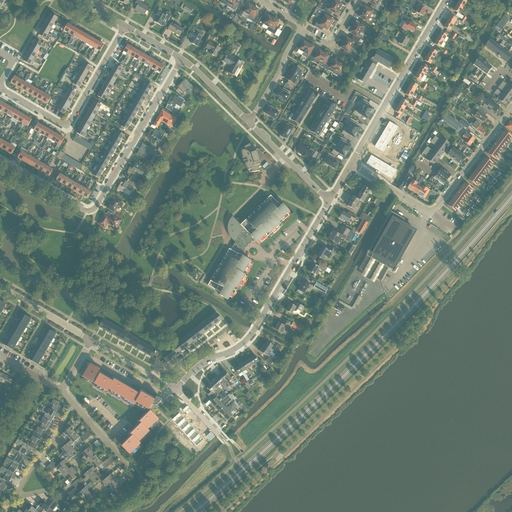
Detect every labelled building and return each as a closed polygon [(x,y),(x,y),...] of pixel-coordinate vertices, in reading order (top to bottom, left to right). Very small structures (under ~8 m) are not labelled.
[(144,15),(149,7),(145,5),(144,6),(139,3),(140,2),(137,0),(134,6),(137,7),(135,10),(144,15)] [(231,0),(229,4),(234,7),(232,9),(235,11),(238,5),(236,4),(238,0),(231,0)] [(333,0),(331,5),(339,10),(342,5),(337,1),(337,0),(333,0)] [(376,6),(379,1),(377,0),(368,0),(368,1),(373,5),(372,7),(375,9),(376,6)] [(417,0),(413,0),(410,4),(414,6),(414,7),(413,9),(412,9),(411,11),(412,13),(414,14),(416,14),(416,12),(422,16),(426,10),(424,8),(426,5),(418,0),(417,0)] [(254,7),(249,4),(245,10),(243,8),(238,15),(241,17),(244,12),(249,15),(254,7)] [(459,14),(463,8),(457,4),(454,11),(459,14)] [(194,9),(186,5),(183,9),(191,14),(194,9)] [(336,15),(339,10),(331,5),(329,8),(326,6),(325,8),(324,11),(329,14),(331,11),(336,15)] [(254,7),(249,15),(254,18),(252,21),(255,23),(258,17),(255,16),(259,10),(254,7)] [(372,7),(370,10),(365,7),(361,12),(370,17),(372,14),(374,16),(378,11),(375,9),(372,7)] [(161,25),(162,23),(166,25),(171,16),(167,14),(166,16),(159,13),(161,10),(157,8),(154,14),(157,16),(154,21),(161,25)] [(329,14),(324,11),(319,18),(322,20),(330,25),(333,20),(328,17),(329,14)] [(367,22),(370,17),(361,12),(358,17),(364,20),(363,23),(366,24),(367,22)] [(48,19),(55,23),(58,18),(51,14),(48,19)] [(501,30),(511,18),(505,14),(496,26),(501,30)] [(402,20),(399,26),(402,28),(406,30),(407,29),(413,32),(416,26),(412,24),(413,24),(408,21),(409,18),(403,15),(401,19),(402,20)] [(269,27),(274,19),(268,16),(266,20),(261,17),(257,24),(262,27),(263,24),(269,27)] [(459,20),(454,18),(451,16),(447,22),(453,25),(456,26),(459,20)] [(52,28),(55,23),(48,19),(45,24),(52,28)] [(274,35),(275,34),(278,29),(275,27),(279,22),(274,19),(269,27),(267,30),(274,35)] [(327,30),(330,25),(322,20),(319,25),(316,23),(315,26),(320,29),(321,27),(327,30)] [(172,22),(168,29),(180,36),(184,29),(174,24),(172,22)] [(363,23),(361,25),(355,22),(352,27),(361,32),(362,30),(363,30),(366,31),(367,32),(370,27),(366,24),(363,23)] [(450,31),(453,25),(447,22),(444,27),(450,31)] [(49,34),(49,33),(52,28),(45,24),(42,30),(49,34)] [(69,33),(73,26),(68,24),(64,30),(69,33)] [(74,36),(78,29),(73,26),(69,33),(72,35),(71,38),(72,38),(72,39),(74,36)] [(192,31),(189,36),(192,38),(190,42),(197,46),(200,47),(203,42),(200,41),(202,37),(202,36),(204,33),(194,27),(192,31)] [(359,34),(361,32),(352,27),(349,32),(355,36),(354,38),(359,41),(360,39),(361,39),(362,36),(359,34)] [(79,39),(83,33),(78,29),(74,36),(79,39)] [(39,35),(46,39),(49,34),(42,30),(39,35)] [(404,47),(409,39),(404,36),(404,35),(399,32),(396,37),(398,39),(400,37),(402,38),(399,43),(404,47)] [(438,38),(443,42),(447,36),(441,32),(438,38)] [(84,42),(88,36),(83,33),(79,39),(84,42)] [(390,39),(380,33),(377,37),(388,43),(390,39)] [(90,45),(94,39),(88,36),(84,42),(90,45)] [(359,41),(354,38),(352,41),(346,38),(343,43),(352,48),(353,45),(356,47),(359,41)] [(438,38),(434,44),(440,47),(441,46),(443,42),(438,38)] [(95,49),(99,42),(94,39),(90,45),(95,49)] [(485,46),(489,50),(495,43),(490,39),(485,46)] [(33,45),(40,49),(43,44),(36,40),(33,45)] [(216,57),(221,48),(212,44),(213,43),(210,41),(206,48),(211,50),(209,53),(216,57)] [(294,51),(302,55),(304,52),(309,44),(304,41),(300,47),(298,45),(294,51)] [(95,49),(100,52),(104,45),(99,42),(95,49)] [(352,48),(343,43),(340,48),(346,51),(344,54),(345,54),(350,57),(354,49),(352,48)] [(489,50),(493,53),(499,46),(495,43),(489,50)] [(310,60),(313,54),(311,53),(314,47),(309,44),(304,52),(302,55),(310,60)] [(37,55),(40,49),(33,45),(30,51),(37,55)] [(128,45),(124,52),(127,53),(125,56),(126,56),(128,57),(129,55),(133,48),(128,45)] [(493,53),(498,56),(503,49),(499,46),(493,53)] [(134,58),(138,51),(133,48),(129,55),(134,58)] [(444,57),(446,54),(443,52),(436,49),(435,51),(431,49),(428,55),(434,58),(436,59),(439,54),(444,57)] [(498,56),(502,60),(507,52),(503,49),(498,56)] [(313,54),(310,60),(313,61),(318,64),(324,53),(319,50),(316,56),(313,54)] [(379,50),(374,59),(378,62),(389,68),(394,59),(379,50)] [(30,51),(27,56),(36,61),(35,62),(38,64),(39,61),(36,60),(37,59),(35,57),(37,55),(30,51)] [(139,61),(143,54),(138,51),(134,58),(139,61)] [(507,52),(502,60),(507,63),(511,56),(507,52)] [(324,53),(318,64),(323,67),(325,69),(329,64),(326,62),(329,56),(324,53)] [(145,64),(149,57),(143,54),(139,61),(145,64)] [(240,69),(243,63),(234,58),(228,55),(224,61),(231,66),(227,72),(232,75),(234,77),(239,68),(240,69)] [(430,64),(434,58),(428,55),(425,61),(430,64)] [(27,56),(24,61),(30,65),(32,62),(34,63),(35,62),(36,61),(27,56)] [(150,67),(154,60),(149,57),(145,64),(150,67)] [(368,62),(358,79),(366,84),(378,62),(374,59),(373,59),(373,58),(372,58),(371,58),(369,62),(368,62)] [(473,65),(478,68),(483,61),(479,58),(473,65)] [(335,71),(340,62),(335,59),(331,65),(329,64),(325,69),(328,71),(328,70),(333,73),(335,71)] [(155,70),(159,63),(154,60),(150,67),(155,70)] [(358,63),(353,60),(350,65),(355,68),(358,63)] [(478,68),(482,71),(488,64),(483,61),(478,68)] [(333,74),(338,77),(341,78),(344,73),(342,71),(345,65),(340,62),(335,71),(333,73),(333,74)] [(82,68),(89,72),(92,67),(85,63),(82,68)] [(160,73),(164,66),(159,63),(155,70),(157,71),(160,73)] [(488,64),(482,71),(487,75),(492,68),(488,64)] [(116,65),(113,70),(122,75),(122,74),(123,73),(121,72),(123,69),(116,65)] [(289,72),(299,78),(302,72),(303,69),(298,66),(296,69),(293,66),(291,70),(290,70),(290,71),(289,72)] [(430,71),(427,70),(427,69),(422,66),(418,72),(424,75),(427,77),(430,71)] [(86,77),(89,72),(82,68),(79,74),(86,77)] [(113,70),(109,75),(116,79),(118,77),(120,78),(121,77),(122,75),(113,70)] [(295,84),(299,78),(289,72),(287,75),(288,75),(285,79),(289,81),(287,83),(287,84),(289,85),(293,87),(294,84),(295,84)] [(421,81),(424,75),(418,72),(415,78),(421,81)] [(439,73),(438,75),(440,77),(443,79),(445,80),(444,80),(446,81),(448,79),(444,77),(445,76),(439,73)] [(79,74),(76,79),(82,83),(86,77),(79,74)] [(113,85),(116,79),(109,75),(106,81),(113,85)] [(16,86),(19,79),(15,76),(11,83),(16,86)] [(73,79),(72,80),(75,81),(73,84),(79,88),(82,83),(76,79),(73,78),(73,79)] [(466,78),(463,82),(468,86),(466,88),(469,91),(474,84),(466,78)] [(21,89),(25,82),(19,79),(16,86),(21,89)] [(185,91),(187,94),(189,94),(191,92),(195,88),(186,79),(177,87),(179,89),(177,91),(183,96),(185,94),(184,92),(185,91)] [(28,81),(26,80),(25,82),(21,89),(26,92),(30,85),(27,84),(28,81)] [(110,90),(113,85),(106,81),(103,86),(110,90)] [(146,82),(143,88),(149,92),(153,86),(146,82)] [(503,82),(501,85),(511,93),(511,84),(510,83),(509,86),(503,82)] [(409,89),(414,92),(418,86),(412,83),(409,89)] [(31,95),(35,88),(30,85),(26,92),(31,95)] [(504,92),(502,94),(509,99),(511,96),(511,93),(501,85),(498,88),(504,92)] [(35,88),(31,95),(37,98),(41,91),(38,90),(39,87),(38,87),(37,86),(35,88)] [(103,86),(100,91),(107,95),(109,97),(110,95),(111,94),(109,93),(110,90),(103,86)] [(306,92),(308,93),(315,98),(318,93),(315,91),(309,87),(306,92)] [(146,97),(149,92),(143,88),(140,93),(146,97)] [(291,93),(283,88),(282,91),(279,90),(278,92),(278,91),(275,95),(286,101),(291,93)] [(65,92),(64,93),(67,94),(73,98),(76,93),(70,89),(68,92),(66,91),(65,92)] [(411,98),(414,92),(409,89),(405,94),(411,98)] [(502,94),(497,90),(494,93),(500,97),(498,100),(505,105),(509,99),(502,94)] [(46,94),(41,91),(37,98),(42,101),(46,94)] [(104,100),(107,95),(100,91),(97,96),(104,100)] [(51,97),(48,96),(49,93),(48,93),(47,92),(46,94),(42,101),(47,104),(51,97)] [(143,102),(146,97),(140,93),(136,98),(143,102)] [(308,93),(305,98),(313,102),(315,98),(308,93)] [(496,112),(499,107),(495,103),(496,101),(486,93),(483,96),(487,99),(484,103),(496,112)] [(70,104),(73,98),(67,94),(64,100),(70,104)] [(301,101),(310,107),(312,104),(313,102),(305,98),(305,97),(303,96),(301,101)] [(167,104),(168,104),(165,108),(172,112),(174,108),(176,105),(182,108),(183,108),(185,105),(184,105),(183,104),(184,101),(178,97),(177,100),(171,97),(167,104)] [(140,107),(143,102),(136,98),(133,103),(140,107)] [(399,106),(404,109),(408,103),(402,99),(399,106)] [(67,109),(70,104),(64,100),(60,105),(67,109)] [(327,105),(334,109),(337,105),(329,100),(326,105),(327,105)] [(364,100),(359,107),(371,114),(373,109),(368,106),(369,103),(364,100)] [(308,109),(310,107),(301,101),(298,105),(307,111),(308,109)] [(94,102),(91,107),(98,111),(101,112),(101,111),(102,110),(100,109),(101,106),(94,102)] [(130,108),(129,108),(130,109),(137,113),(140,107),(133,103),(132,107),(131,106),(130,108)] [(6,104),(2,111),(7,114),(11,107),(6,104)] [(64,114),(67,109),(60,105),(57,110),(64,114)] [(307,111),(298,105),(295,110),(297,111),(305,115),(306,113),(307,111)] [(332,114),(332,113),(334,109),(327,105),(325,107),(324,109),(332,114)] [(487,113),(480,107),(476,105),(474,109),(478,112),(475,116),(483,122),(487,117),(485,116),(487,113)] [(401,115),(404,109),(399,106),(395,112),(398,113),(396,116),(399,118),(401,115)] [(12,117),(16,110),(11,107),(7,114),(12,117)] [(95,116),(98,111),(91,107),(88,112),(95,116)] [(275,119),(278,114),(279,114),(281,111),(276,108),(274,110),(269,107),(268,110),(267,109),(265,113),(275,119)] [(371,114),(359,107),(357,112),(355,111),(353,114),(360,118),(362,115),(368,119),(371,114)] [(127,114),(127,115),(134,118),(137,113),(130,109),(130,110),(127,114)] [(333,115),(332,113),(332,114),(324,109),(323,111),(321,113),(331,119),(333,115)] [(12,117),(11,119),(12,120),(12,121),(14,118),(17,120),(21,113),(16,110),(12,117)] [(162,111),(154,126),(157,128),(162,121),(173,127),(174,127),(176,124),(176,123),(175,123),(174,122),(175,119),(176,119),(171,116),(170,116),(162,111)] [(297,111),(294,115),(302,119),(302,120),(303,118),(304,116),(305,115),(297,111)] [(92,122),(93,121),(95,116),(88,112),(85,118),(92,122)] [(23,123),(27,117),(21,113),(17,120),(23,123)] [(326,122),(328,123),(331,119),(321,113),(320,116),(319,118),(326,122)] [(446,114),(442,120),(448,125),(456,130),(455,132),(457,134),(459,132),(463,126),(453,119),(446,114)] [(134,118),(127,115),(124,120),(131,124),(134,118)] [(302,119),(294,115),(294,116),(291,120),(299,124),(301,121),(302,120),(302,119)] [(27,117),(23,123),(28,126),(32,120),(27,117)] [(122,123),(120,126),(127,130),(131,124),(124,120),(123,120),(123,118),(121,117),(119,119),(122,121),(121,122),(122,123)] [(85,118),(82,123),(89,127),(92,122),(85,118)] [(324,127),(326,122),(319,118),(318,120),(318,119),(316,122),(324,127)] [(391,118),(388,124),(396,129),(400,123),(391,118)] [(346,126),(357,133),(360,128),(355,125),(356,122),(351,119),(346,126)] [(459,123),(467,129),(470,126),(461,119),(459,123)] [(480,125),(475,121),(473,119),(471,122),(473,124),(472,126),(484,135),(487,132),(480,126),(480,125)] [(321,131),(324,127),(316,122),(314,125),(315,125),(314,127),(321,131)] [(38,123),(34,130),(37,132),(36,134),(37,135),(38,135),(43,126),(38,123)] [(86,132),(89,127),(82,123),(79,128),(86,132)] [(388,124),(384,131),(392,135),(396,129),(388,124)] [(287,139),(290,133),(293,135),(296,130),(293,128),(292,129),(286,125),(283,129),(284,130),(281,136),(284,138),(284,137),(287,139)] [(43,126),(38,135),(39,136),(40,137),(41,134),(45,136),(49,130),(43,126)] [(314,127),(313,126),(312,128),(310,131),(320,137),(323,132),(321,131),(314,127)] [(355,138),(357,133),(346,126),(342,134),(347,137),(349,134),(355,138)] [(83,137),(86,132),(79,128),(76,133),(77,134),(83,137)] [(49,130),(45,136),(48,138),(46,140),(47,141),(48,141),(50,139),(54,133),(49,130)] [(161,142),(165,135),(166,133),(160,130),(159,131),(157,134),(151,131),(147,138),(152,141),(151,143),(154,145),(157,139),(161,142)] [(114,137),(121,141),(124,135),(117,131),(115,135),(114,134),(113,136),(114,137)] [(384,131),(380,137),(388,142),(392,135),(384,131)] [(500,136),(508,142),(511,136),(504,131),(500,136)] [(475,139),(468,133),(466,132),(463,137),(466,139),(464,142),(470,146),(475,139)] [(55,142),(59,136),(54,133),(50,139),(55,142)] [(57,150),(60,145),(64,139),(59,136),(55,142),(58,144),(55,149),(57,150)] [(435,136),(433,139),(446,149),(450,144),(443,138),(441,141),(435,136)] [(504,148),(508,142),(500,136),(496,142),(504,148)] [(118,146),(121,141),(114,137),(111,142),(118,146)] [(380,137),(377,143),(385,148),(388,142),(380,137)] [(336,145),(348,152),(348,150),(349,151),(351,148),(345,144),(346,141),(341,138),(336,145)] [(5,142),(1,149),(6,152),(10,145),(11,142),(6,139),(5,142)] [(436,147),(435,149),(442,154),(446,149),(433,139),(431,142),(436,147)] [(10,145),(6,152),(12,155),(17,146),(12,143),(11,142),(10,145)] [(108,144),(107,147),(115,151),(118,146),(111,142),(110,145),(108,144)] [(304,156),(310,147),(304,144),(303,144),(301,142),(297,148),(300,149),(298,153),(302,155),(303,156),(304,157),(304,156)] [(504,148),(496,142),(492,148),(499,154),(504,148)] [(256,151),(254,146),(251,147),(250,144),(243,148),(242,148),(242,149),(242,150),(242,151),(243,159),(243,160),(243,161),(244,162),(244,163),(244,164),(249,171),(249,172),(250,172),(251,172),(252,172),(259,171),(259,168),(261,167),(259,162),(261,161),(257,151),(256,151)] [(143,145),(137,155),(150,162),(156,152),(143,145)] [(347,152),(348,152),(336,145),(332,153),(337,156),(339,153),(345,157),(347,152)] [(107,149),(105,153),(112,157),(115,151),(107,147),(106,148),(106,149),(107,149)] [(316,151),(310,147),(304,156),(304,157),(305,158),(306,158),(307,158),(310,160),(312,157),(315,158),(318,153),(316,151)] [(427,147),(425,150),(438,159),(442,154),(435,149),(433,151),(427,147)] [(22,152),(18,159),(23,162),(27,155),(28,152),(27,152),(27,151),(22,148),(20,151),(22,152)] [(447,155),(452,158),(457,151),(453,148),(447,155)] [(495,159),(499,154),(492,148),(487,153),(495,159)] [(438,159),(425,150),(423,153),(428,157),(427,160),(433,164),(434,165),(434,164),(438,159)] [(452,158),(456,161),(461,154),(457,151),(452,158)] [(27,155),(23,162),(28,165),(32,158),(29,156),(30,154),(29,153),(28,152),(27,155)] [(65,154),(61,152),(60,152),(60,153),(57,157),(62,160),(65,155),(65,154)] [(109,162),(112,157),(105,153),(102,158),(109,162)] [(338,163),(333,159),(334,157),(329,153),(327,156),(328,157),(324,163),(325,163),(325,164),(328,166),(329,165),(335,169),(337,165),(336,165),(338,163)] [(461,154),(456,161),(460,164),(461,165),(461,164),(466,158),(461,154)] [(372,156),(367,164),(373,168),(378,159),(372,156)] [(28,165),(33,168),(39,158),(37,158),(36,157),(35,159),(32,158),(28,165)] [(485,157),(481,163),(489,169),(493,163),(485,157)] [(39,158),(33,168),(39,171),(43,164),(39,162),(40,160),(40,159),(39,158)] [(106,168),(109,162),(102,158),(99,164),(106,168)] [(373,168),(380,171),(385,163),(378,159),(373,168)] [(385,163),(380,171),(386,175),(391,167),(385,163)] [(477,168),(485,174),(489,169),(481,163),(477,168)] [(44,174),(48,167),(43,164),(39,171),(44,174)] [(95,167),(94,168),(103,173),(106,168),(99,164),(97,167),(96,166),(95,167)] [(128,172),(135,176),(137,172),(142,175),(146,169),(139,165),(138,168),(132,164),(128,172)] [(48,167),(44,174),(49,177),(53,170),(48,167)] [(391,167),(386,175),(393,179),(398,170),(391,167)] [(94,172),(92,175),(99,179),(103,173),(94,168),(94,169),(93,171),(94,172)] [(434,178),(439,182),(446,172),(441,168),(434,178)] [(477,168),(472,174),(480,180),(485,174),(477,168)] [(446,172),(439,182),(444,185),(451,175),(446,172)] [(61,184),(65,177),(60,174),(56,181),(61,184)] [(480,180),(472,174),(468,180),(476,186),(480,180)] [(409,178),(406,183),(409,185),(408,188),(413,191),(418,183),(421,177),(418,176),(416,179),(417,180),(415,181),(409,178)] [(66,187),(71,180),(65,177),(61,184),(66,187)] [(72,190),(76,183),(71,180),(66,187),(72,190)] [(122,182),(117,189),(125,194),(125,193),(129,195),(131,192),(131,193),(135,186),(137,184),(129,180),(127,182),(129,183),(128,186),(122,182)] [(77,193),(81,186),(76,183),(72,190),(77,193)] [(418,183),(413,191),(418,194),(422,188),(423,186),(420,184),(418,183)] [(422,188),(418,194),(423,198),(423,197),(425,199),(430,190),(428,189),(429,187),(424,183),(423,186),(422,188)] [(465,183),(460,188),(468,194),(473,189),(465,183)] [(86,189),(81,186),(77,193),(82,196),(86,189)] [(360,192),(367,196),(371,190),(364,186),(360,192)] [(468,194),(460,188),(456,194),(464,200),(468,194)] [(86,189),(82,196),(87,199),(91,193),(88,190),(86,189)] [(370,198),(367,196),(360,192),(357,198),(360,200),(363,202),(366,204),(370,198),(369,198),(370,198)] [(460,206),(464,200),(456,194),(452,200),(460,206)] [(283,204),(281,206),(279,204),(277,202),(271,195),(270,196),(269,197),(267,199),(264,202),(266,204),(261,209),(259,207),(253,212),(255,215),(250,219),(248,217),(245,221),(241,225),(239,223),(235,219),(233,217),(232,217),(233,217),(230,220),(230,221),(228,224),(229,224),(228,228),(228,232),(229,232),(230,236),(233,239),(232,239),(235,242),(234,245),(231,250),(229,249),(228,251),(225,256),(224,259),(226,260),(223,266),(220,265),(219,267),(218,269),(216,272),(218,273),(215,279),(212,278),(211,280),(209,283),(208,286),(221,293),(219,295),(228,300),(230,297),(232,298),(236,292),(234,290),(235,287),(237,289),(239,286),(241,287),(246,279),(244,278),(245,275),(243,274),(245,271),(247,272),(248,270),(249,269),(251,265),(249,264),(251,261),(242,256),(240,255),(242,252),(241,252),(244,249),(245,250),(244,249),(252,241),(254,242),(255,241),(257,243),(260,241),(261,242),(268,236),(266,234),(268,232),(270,234),(272,232),(274,234),(280,228),(278,226),(281,223),(279,222),(282,219),(283,221),(286,218),(289,215),(287,214),(290,211),(283,204)] [(360,200),(357,198),(353,196),(347,206),(354,210),(360,200)] [(121,202),(120,202),(114,199),(111,204),(110,204),(107,209),(110,210),(109,213),(114,216),(115,216),(116,213),(115,212),(118,206),(121,208),(124,204),(121,202)] [(460,206),(452,200),(447,205),(455,211),(460,206)] [(400,217),(391,212),(359,268),(364,271),(361,275),(374,283),(377,278),(381,281),(389,268),(394,271),(393,272),(394,272),(399,262),(398,261),(415,231),(394,218),(396,214),(400,217)] [(369,212),(368,215),(363,212),(361,215),(367,218),(365,221),(368,223),(373,214),(369,212)] [(122,220),(115,216),(114,216),(109,213),(107,216),(104,214),(101,219),(102,220),(99,225),(106,228),(109,223),(117,228),(122,220)] [(354,220),(356,217),(350,213),(348,216),(343,213),(340,218),(347,223),(350,217),(354,220)] [(368,223),(365,221),(363,220),(357,231),(361,234),(368,223)] [(349,242),(355,233),(342,226),(338,234),(332,231),(328,238),(337,244),(341,237),(345,240),(349,242)] [(335,254),(337,250),(330,246),(328,250),(323,247),(317,257),(321,259),(324,255),(329,258),(332,253),(335,254)] [(328,268),(326,266),(320,263),(319,266),(318,267),(313,264),(309,271),(314,274),(317,275),(320,270),(321,271),(321,270),(323,272),(325,273),(328,268)] [(304,294),(310,284),(304,280),(298,290),(304,294)] [(317,282),(314,287),(325,294),(328,289),(317,282)] [(295,302),(293,305),(290,303),(286,311),(292,314),(293,311),(294,311),(295,311),(296,311),(297,311),(297,310),(299,310),(303,313),(306,308),(295,302)] [(29,324),(32,319),(22,314),(19,318),(29,324)] [(216,324),(217,323),(222,320),(217,314),(212,318),(216,324)] [(26,328),(29,324),(19,318),(17,323),(26,328)] [(210,329),(216,324),(212,318),(206,323),(210,329)] [(107,331),(111,324),(103,320),(99,327),(107,331)] [(287,328),(290,323),(284,320),(282,325),(279,323),(275,329),(282,334),(286,327),(287,328)] [(297,324),(294,322),(292,325),(301,331),(303,327),(297,324)] [(24,333),(26,328),(17,323),(14,327),(24,333)] [(204,334),(210,329),(206,323),(200,327),(204,334)] [(114,335),(118,328),(111,324),(107,331),(114,335)] [(21,337),(24,333),(14,327),(12,332),(21,337)] [(198,338),(204,334),(200,327),(194,332),(198,338)] [(54,339),(57,334),(47,328),(44,333),(54,339)] [(120,339),(125,332),(118,328),(114,335),(120,339)] [(19,342),(21,337),(12,332),(9,336),(19,342)] [(127,343),(131,336),(125,332),(120,339),(127,343)] [(192,343),(198,338),(194,332),(188,337),(192,343)] [(52,343),(54,339),(44,333),(42,338),(52,343)] [(16,346),(19,342),(9,336),(7,341),(16,346)] [(134,347),(138,340),(131,336),(127,343),(134,347)] [(186,347),(192,343),(188,337),(182,341),(186,347)] [(49,348),(52,343),(42,338),(39,342),(49,348)] [(140,351),(144,344),(138,340),(134,347),(140,351)] [(13,350),(16,346),(7,341),(4,345),(13,350)] [(180,352),(186,347),(182,341),(175,346),(180,352)] [(46,352),(49,348),(39,342),(37,346),(46,352)] [(277,352),(271,348),(273,346),(268,342),(264,347),(275,355),(277,352)] [(147,354),(151,347),(144,344),(140,351),(147,354)] [(44,356),(46,352),(37,346),(34,351),(44,356)] [(174,357),(180,352),(175,346),(169,351),(174,357)] [(152,357),(154,355),(156,351),(151,347),(147,354),(152,357)] [(274,357),(275,355),(264,347),(261,352),(266,356),(268,353),(274,357)] [(41,361),(44,356),(34,351),(31,355),(41,361)] [(167,362),(174,357),(169,351),(163,356),(167,362)] [(39,365),(41,361),(31,355),(29,359),(39,365)] [(255,356),(250,359),(254,365),(256,367),(258,370),(260,369),(256,363),(259,361),(255,356)] [(249,368),(254,365),(250,359),(245,362),(249,368)] [(246,370),(249,368),(245,362),(240,365),(244,371),(248,377),(250,375),(246,370)] [(100,369),(95,366),(90,364),(88,367),(86,365),(82,373),(84,374),(82,377),(97,386),(96,388),(103,392),(105,390),(108,392),(109,390),(111,391),(110,393),(118,397),(119,395),(124,399),(123,401),(131,405),(132,403),(135,405),(136,403),(139,404),(137,406),(145,410),(146,408),(149,410),(153,403),(155,404),(155,405),(156,406),(157,406),(161,402),(162,401),(162,400),(161,400),(157,397),(157,396),(157,395),(156,395),(155,395),(154,396),(154,397),(140,389),(139,391),(113,376),(112,378),(99,370),(100,369)] [(237,372),(234,374),(236,377),(239,375),(242,373),(245,378),(247,381),(249,380),(247,377),(248,377),(244,371),(240,365),(240,366),(235,369),(237,372)] [(271,368),(261,375),(265,381),(275,375),(271,368)] [(8,377),(7,376),(4,375),(6,371),(4,370),(2,373),(3,374),(0,379),(0,381),(4,384),(8,377)] [(232,379),(230,376),(225,371),(220,375),(230,385),(231,387),(233,385),(230,381),(232,379)] [(8,377),(4,384),(10,387),(14,380),(9,378),(11,374),(9,373),(7,376),(8,377)] [(230,385),(220,375),(216,380),(221,385),(223,383),(227,388),(230,385)] [(218,387),(221,385),(216,380),(212,384),(221,394),(223,392),(218,387)] [(219,395),(221,394),(212,384),(207,388),(209,390),(206,393),(210,398),(214,395),(212,393),(214,391),(219,395)] [(227,396),(223,392),(221,394),(219,395),(221,398),(219,400),(216,398),(211,402),(215,407),(227,396)] [(227,396),(215,407),(219,411),(225,407),(224,406),(225,405),(224,405),(224,404),(224,403),(229,398),(227,395),(227,396)] [(56,413),(60,407),(63,409),(65,406),(50,397),(47,402),(53,406),(51,410),(56,413)] [(225,407),(219,411),(223,416),(224,416),(236,404),(234,402),(228,407),(227,407),(225,407)] [(236,404),(224,416),(228,420),(233,416),(233,415),(235,413),(233,411),(238,406),(236,404)] [(59,415),(56,413),(51,410),(42,405),(41,406),(43,408),(42,411),(46,413),(43,418),(45,419),(51,422),(54,417),(57,418),(59,415)] [(159,419),(155,416),(151,411),(140,422),(141,424),(131,434),(132,436),(122,446),(130,454),(132,452),(134,454),(140,448),(138,446),(140,444),(139,442),(141,440),(143,441),(149,436),(147,434),(149,431),(148,430),(150,427),(152,429),(158,423),(156,422),(159,419)] [(172,422),(176,427),(184,419),(183,419),(179,414),(172,422)] [(45,419),(43,418),(39,415),(36,420),(43,424),(40,428),(46,431),(49,426),(52,428),(54,424),(51,422),(45,419)] [(184,419),(176,427),(181,431),(188,424),(184,419)] [(40,428),(34,424),(31,429),(37,433),(35,437),(41,440),(44,435),(47,437),(49,433),(46,431),(40,428)] [(188,424),(181,431),(186,435),(193,429),(188,424)] [(68,438),(75,433),(73,430),(71,427),(69,429),(66,431),(61,435),(64,438),(66,436),(68,438)] [(186,435),(186,436),(191,441),(198,434),(193,429),(186,435)] [(35,437),(29,433),(26,438),(32,442),(30,446),(33,448),(35,449),(38,444),(41,446),(44,442),(41,440),(35,437)] [(70,446),(71,445),(80,437),(78,435),(77,435),(75,433),(68,438),(70,441),(68,443),(70,446)] [(198,434),(191,441),(197,446),(204,440),(198,434)] [(30,446),(18,439),(15,444),(21,448),(19,452),(25,455),(28,450),(31,452),(33,448),(30,446)] [(73,448),(71,445),(70,446),(68,443),(61,449),(63,452),(60,454),(63,457),(73,448)] [(19,452),(15,450),(13,448),(10,454),(16,457),(14,461),(19,464),(22,459),(25,461),(28,457),(25,455),(19,452)] [(73,448),(63,457),(64,458),(61,460),(60,459),(54,464),(57,466),(65,459),(68,462),(75,456),(72,453),(75,451),(73,448)] [(84,461),(94,453),(92,450),(91,450),(89,448),(82,453),(84,456),(81,459),(84,461)] [(91,464),(98,458),(96,456),(96,455),(94,453),(84,461),(86,464),(89,462),(91,464)] [(14,461),(7,457),(5,462),(11,466),(8,470),(14,473),(17,468),(20,470),(22,466),(19,464),(14,461)] [(93,472),(93,471),(102,464),(103,463),(101,460),(100,461),(98,458),(91,464),(93,466),(91,469),(93,472)] [(65,464),(68,462),(65,459),(55,468),(57,470),(58,470),(60,472),(67,467),(65,464)] [(8,470),(2,466),(0,469),(0,471),(6,475),(3,479),(9,483),(9,482),(12,477),(15,479),(17,475),(14,473),(8,470)] [(64,478),(74,470),(72,467),(69,469),(67,467),(60,472),(63,475),(62,476),(64,478)] [(96,474),(93,471),(93,472),(91,469),(84,475),(86,478),(83,480),(86,483),(96,474)] [(76,478),(76,477),(74,475),(77,472),(74,470),(64,478),(67,481),(67,480),(70,483),(76,478)] [(109,485),(116,479),(114,476),(112,473),(102,482),(104,485),(107,482),(109,485)] [(88,485),(91,488),(97,482),(95,479),(98,476),(96,474),(86,483),(88,485)] [(3,479),(0,477),(0,484),(0,489),(3,492),(6,486),(10,488),(12,484),(9,482),(9,483),(3,479)] [(111,493),(121,484),(119,481),(118,481),(116,479),(109,485),(112,487),(109,490),(111,493)] [(88,490),(91,488),(88,485),(78,494),(80,496),(81,496),(83,498),(90,493),(88,490)] [(90,493),(83,498),(86,501),(85,502),(87,504),(98,495),(95,492),(92,495),(90,493)] [(53,511),(56,507),(62,511),(66,508),(52,496),(50,500),(52,502),(48,507),(53,511)] [(36,510),(35,510),(37,511),(52,511),(53,511),(48,507),(40,500),(37,503),(40,505),(36,510)] [(37,511),(35,510),(36,510),(28,503),(25,506),(27,508),(24,511),(37,511)]
